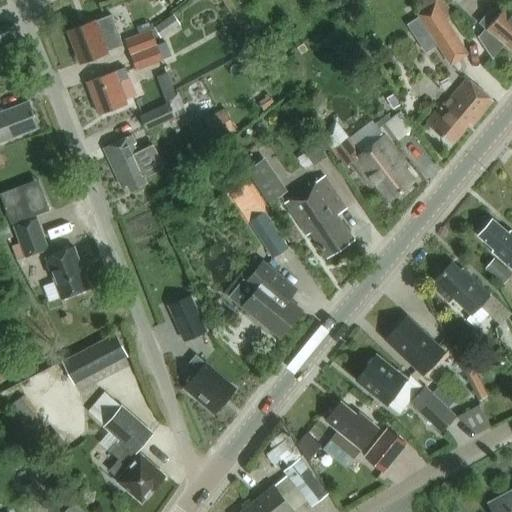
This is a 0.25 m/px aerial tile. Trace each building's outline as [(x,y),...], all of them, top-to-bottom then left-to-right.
[(445,0),(422,0),(415,5),(419,12),(415,14),(417,18),(428,33),(437,47),(457,34),(447,19),(455,14),(445,0)] [(479,23),(483,26),(486,29),(478,38),(489,53),(493,58),(505,43),(511,49),(511,13),(504,6),(497,15),(491,9),(480,22),(479,23)] [(178,24),(171,13),(152,27),(159,37),(178,24)] [(111,14),(95,20),(106,49),(121,44),(111,14)] [(95,19),(67,29),(79,62),(107,52),(106,49),(95,20),(95,19)] [(124,39),(130,54),(155,44),(147,22),(135,27),(138,34),(124,39)] [(135,69),(169,56),(164,41),(155,44),(130,54),(135,69)] [(123,96),(134,92),(129,77),(127,77),(123,67),(86,81),(97,113),(125,103),(123,96)] [(471,124),(493,99),(466,77),(444,103),(442,102),(426,121),(452,142),(469,122),(471,124)] [(293,97),(282,106),(290,116),(301,107),(293,97)] [(0,141),(37,127),(27,101),(0,112),(0,141)] [(135,117),(142,132),(172,118),(165,103),(135,117)] [(216,111),(220,134),(242,130),(238,107),(216,111)] [(408,138),(423,125),(409,107),(393,120),(408,138)] [(335,122),(319,134),(346,168),(353,161),(372,185),(375,183),(388,200),(414,180),(400,162),(403,160),(392,146),(399,141),(385,123),(380,128),(376,123),(373,120),(349,139),(335,122)] [(131,134),(102,147),(120,186),(126,184),(128,190),(145,182),(143,176),(142,175),(148,173),(163,166),(153,143),(138,150),(131,134)] [(238,158),(246,170),(268,204),(286,193),(263,159),(254,165),(246,152),(238,158)] [(327,255),(353,238),(336,214),(345,208),(323,176),(286,202),(307,233),(311,231),(327,255)] [(186,212),(173,213),(174,222),(187,221),(186,212)] [(264,212),(250,222),(272,256),(287,246),(264,212)] [(49,245),(37,216),(14,225),(20,241),(11,244),(17,258),(49,245)] [(511,267),(511,230),(510,229),(508,232),(493,218),(485,219),(478,227),(479,234),(494,248),(492,250),(511,267)] [(89,289),(73,248),(46,258),(61,299),(89,289)] [(511,275),(492,259),(484,268),(503,285),(511,275)] [(461,269),(452,261),(434,280),(436,281),(432,286),(449,302),(453,297),(471,314),(467,318),(475,325),(479,324),(489,313),(500,323),(511,312),(491,293),(490,294),(462,268),(461,269)] [(257,289),(243,307),(281,338),(302,312),(288,300),(297,290),(263,262),(248,281),(257,289)] [(172,302),(167,304),(176,325),(181,323),(199,315),(190,294),(172,302)] [(422,374),(444,351),(407,315),(385,338),(422,374)] [(116,335),(63,362),(73,382),(126,355),(116,335)] [(464,346),(456,351),(463,362),(471,357),(464,346)] [(214,411),(233,388),(195,355),(185,368),(194,375),(185,386),(190,390),(189,392),(196,398),(197,396),(214,411)] [(387,403),(408,376),(397,368),(395,371),(375,355),(356,378),(387,403)] [(473,367),(464,372),(479,400),(488,395),(473,367)] [(458,417),(457,416),(425,385),(411,400),(444,432),(458,417)] [(12,408),(27,425),(41,412),(26,395),(12,408)] [(113,400),(94,417),(103,426),(110,431),(119,439),(109,451),(118,460),(109,471),(119,479),(117,481),(142,502),(165,476),(137,451),(152,434),(120,407),(113,400)] [(354,457),(378,427),(358,412),(356,414),(340,401),(325,420),(338,430),(331,438),(354,457)] [(458,417),(476,434),(487,428),(477,405),(457,416),(458,417)] [(382,470),(405,442),(387,428),(365,456),(382,470)] [(288,437),(267,454),(275,465),(282,459),(288,466),(298,457),(301,455),(288,437)] [(273,485),(237,511),(294,511),(293,509),(281,496),(294,485),(306,498),(310,503),(326,490),(298,458),(298,457),(288,466),(284,469),(287,473),(273,485)] [(492,511),(511,511),(511,488),(487,501),(492,511)] [(97,511),(84,498),(69,511),(97,511)]
